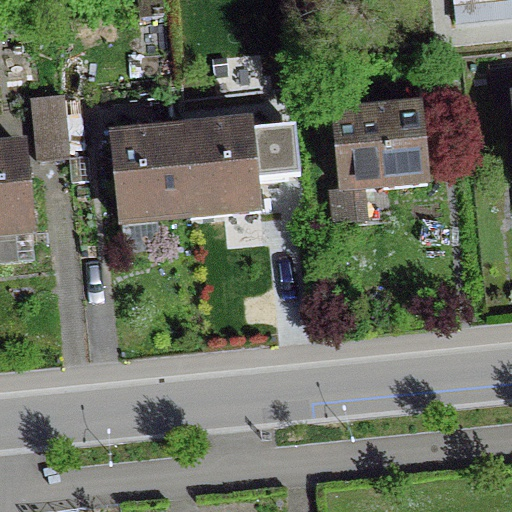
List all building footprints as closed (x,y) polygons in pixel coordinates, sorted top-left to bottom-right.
[(26,104),(32,163),(64,160),(58,100),(26,104)] [(422,187),(414,115),(330,123),(337,196),(422,187)] [(245,131),(177,138),(185,220),(253,213),(245,131)] [(116,227),(185,220),(177,138),(108,145),(116,227)] [(0,238),(27,235),(19,153),(0,155),(0,238)]
